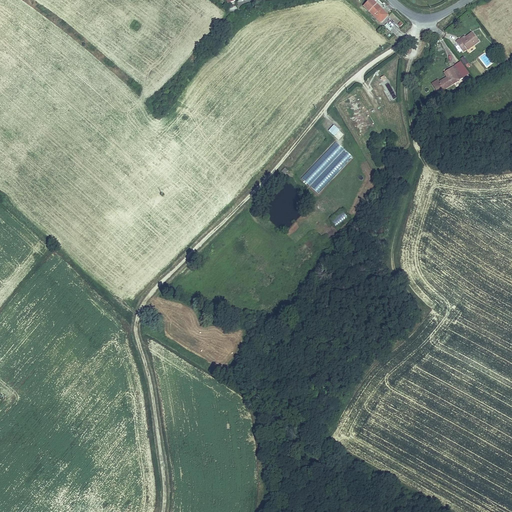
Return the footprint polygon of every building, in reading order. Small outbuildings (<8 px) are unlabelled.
[(380,22),(387,15),(376,4),(369,11),(380,22)] [(461,40),(460,39),(457,41),(463,50),(466,47),(468,49),(479,41),(473,32),(466,37),(461,40)] [(448,56),(449,59),(453,57),(450,49),(439,53),(441,58),(448,56)] [(467,67),(470,65),(463,56),(460,59),(467,67)] [(464,77),(458,67),(454,70),(452,68),(447,71),(450,76),(448,77),(439,82),(440,84),(434,88),(438,94),(464,77)] [(382,86),(389,101),(396,97),(389,83),(382,86)] [(328,131),(334,135),(339,129),(333,124),(328,131)] [(319,194),(353,156),(334,140),(301,179),(319,194)] [(331,221),(337,227),(348,216),(342,210),(331,221)]
